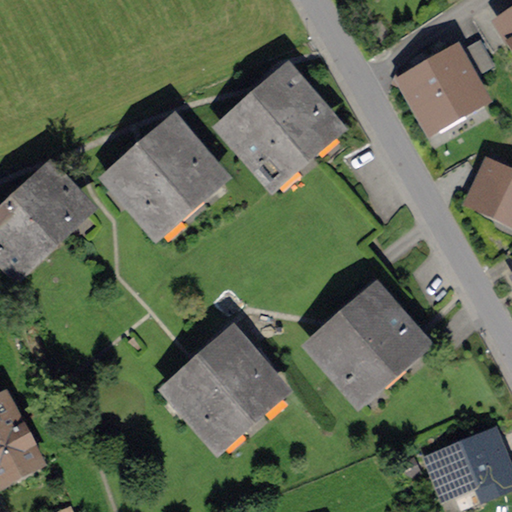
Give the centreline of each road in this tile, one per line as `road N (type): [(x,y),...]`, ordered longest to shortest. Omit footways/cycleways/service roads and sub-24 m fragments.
road 1 (residential): [(313,0),(511,342)]
road 2 (unknown): [(445,220),(310,312),(198,306)]
